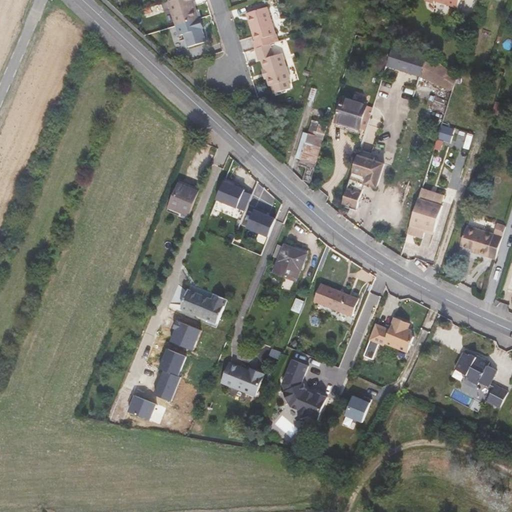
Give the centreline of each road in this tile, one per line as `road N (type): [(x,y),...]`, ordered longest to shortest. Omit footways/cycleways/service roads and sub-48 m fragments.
road 1 (secondary): [(83,0),(340,232),(401,274),(511,326)]
road 2 (unknown): [(130,388),(230,132)]
